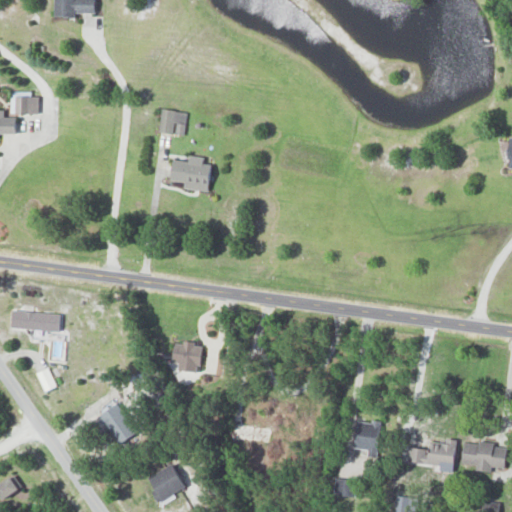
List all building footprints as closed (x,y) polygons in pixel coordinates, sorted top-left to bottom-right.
[(59,0),(60,16),(102,16),(101,0),(59,0)] [(0,133),(21,133),(21,114),(43,114),(43,93),(14,93),(14,112),(0,112),(0,133)] [(190,111),(164,111),(164,134),(190,134),(190,111)] [(178,155),(174,181),(189,183),(188,188),(216,192),(220,165),(210,164),(210,160),(178,155)] [(67,313),(17,309),(16,328),(66,331),(67,313)] [(179,371),(207,371),(207,341),(179,341),(179,371)] [(40,372),(47,392),(60,386),(53,367),(40,372)] [(145,431),(120,401),(102,417),(126,446),(145,431)] [(386,419),(358,419),(358,453),(385,454),(386,419)] [(449,448),(414,445),(412,464),(461,468),(463,439),(450,438),(449,448)] [(511,456),(511,444),(469,440),(467,466),(511,470),(511,456)] [(192,483),(178,463),(153,480),(167,501),(192,483)]
